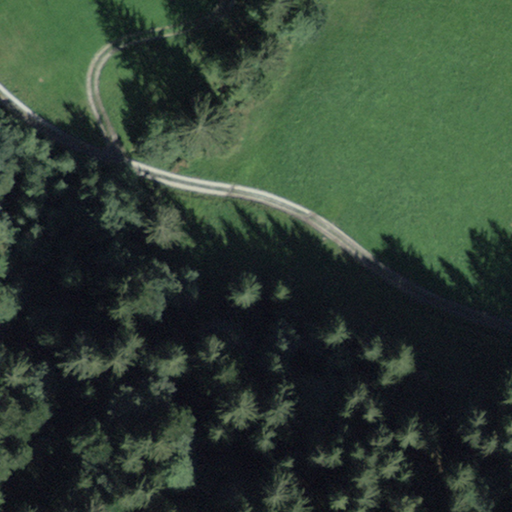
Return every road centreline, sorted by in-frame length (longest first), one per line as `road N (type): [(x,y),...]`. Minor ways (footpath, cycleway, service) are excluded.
road 1 (track): [(511,329),(408,289),(290,207),(120,167),(68,144),(0,92)]
road 2 (track): [(120,167),(92,91),(99,59),(115,45),(221,14),(231,0)]
